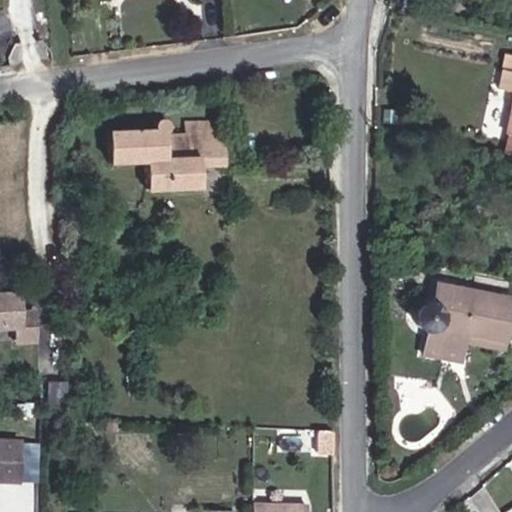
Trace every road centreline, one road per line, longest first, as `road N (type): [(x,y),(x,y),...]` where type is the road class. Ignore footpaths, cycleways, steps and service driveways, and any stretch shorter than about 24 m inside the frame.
road 1 (unclassified): [(352,39),(360,511)]
road 2 (residential): [(0,93),(262,60),(352,39)]
